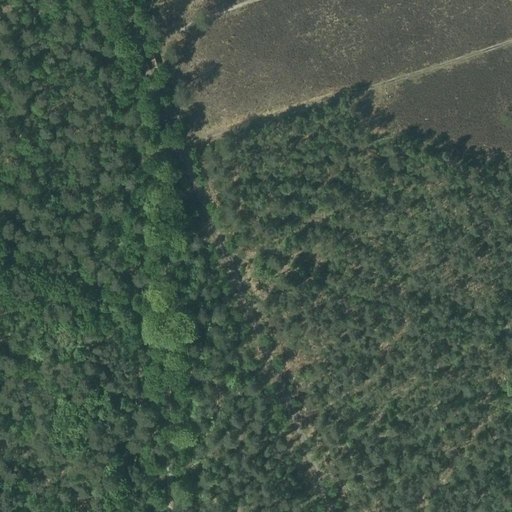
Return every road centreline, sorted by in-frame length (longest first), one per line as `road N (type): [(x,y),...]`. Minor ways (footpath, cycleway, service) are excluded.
road 1 (track): [(122,0),(163,101),(183,127),(183,159),(324,511)]
road 2 (unknown): [(239,511),(212,464),(209,346),(139,268),(126,182),(82,69)]
road 3 (track): [(163,101),(183,159),(511,45)]
road 4 (unknown): [(272,0),(82,69),(60,51),(0,57)]
road 5 (track): [(173,511),(169,314)]
road 6 (track): [(168,132),(169,314)]
